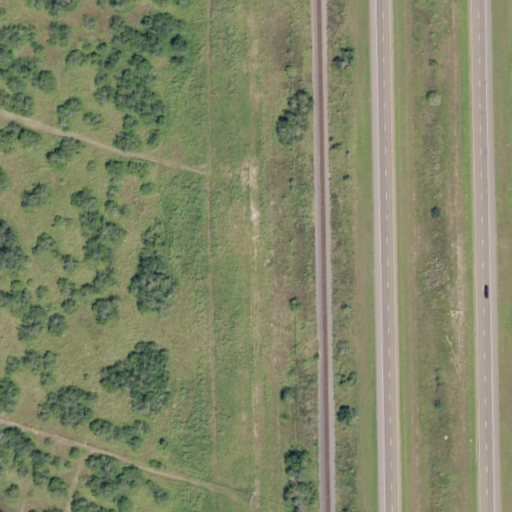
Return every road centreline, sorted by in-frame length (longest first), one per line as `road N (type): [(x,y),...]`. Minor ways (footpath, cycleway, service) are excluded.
road 1 (trunk): [(383,0),(392,511)]
road 2 (trunk): [(489,511),(481,0)]
